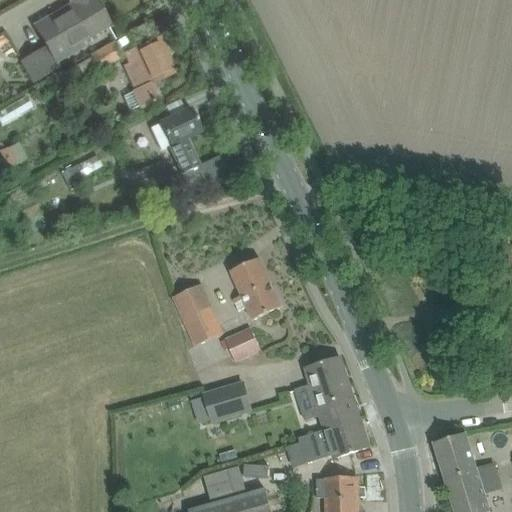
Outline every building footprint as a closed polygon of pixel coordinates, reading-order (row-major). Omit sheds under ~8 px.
[(52,58),(92,36),(109,26),(94,0),(93,0),(94,0),(93,0),(70,0),(73,5),(36,26),(48,46),(20,62),(31,82),(57,67),(52,58)] [(135,93),(124,98),(131,112),(142,106),(160,98),(156,90),(163,87),(165,83),(163,80),(175,74),(159,39),(140,47),(126,54),(133,68),(125,71),(135,93)] [(116,42),(89,55),(97,69),(123,57),(116,42)] [(191,109),(173,117),(150,128),(161,150),(168,147),(181,176),(199,167),(186,140),(202,133),(191,109)] [(136,127),(130,130),(142,152),(149,148),(136,127)] [(0,176),(19,166),(9,147),(0,151),(0,176)] [(174,197),(171,188),(181,184),(173,168),(151,178),(162,202),(174,197)] [(252,323),(264,317),(282,309),(260,260),(230,274),(240,297),(232,301),(239,313),(246,309),(252,323)] [(171,302),(194,352),(222,339),(199,289),(171,302)] [(445,322),(458,320),(464,319),(468,314),(467,308),(462,304),(443,307),(445,322)] [(226,342),(236,363),(260,352),(251,331),(226,342)] [(360,420),(341,359),(306,371),(326,431),(360,420)] [(204,396),(211,425),(251,413),(242,384),(204,396)] [(370,449),(360,420),(326,431),(328,437),(320,440),(326,459),(334,456),(335,460),(370,449)] [(454,511),(488,511),(483,493),(501,487),(494,466),(478,471),(467,435),(433,445),(454,511)] [(338,481),(317,481),(318,499),(325,499),(325,511),(358,511),(358,480),(338,481)] [(191,511),(272,511),(266,491),(191,511)]
